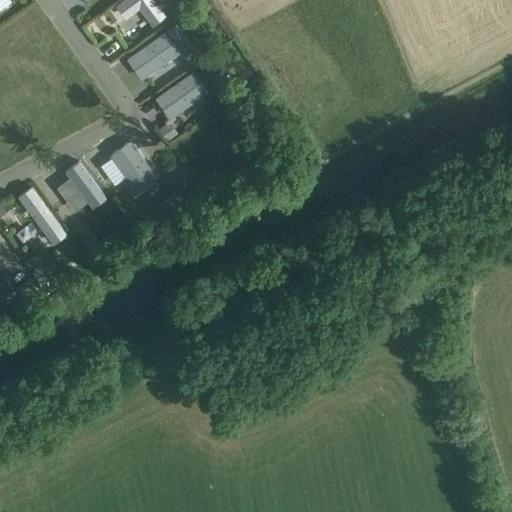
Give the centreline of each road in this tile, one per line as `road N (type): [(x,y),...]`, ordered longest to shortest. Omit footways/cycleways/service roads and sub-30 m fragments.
road 1 (residential): [(0,185),(133,115)]
road 2 (residential): [(49,0),(133,115)]
